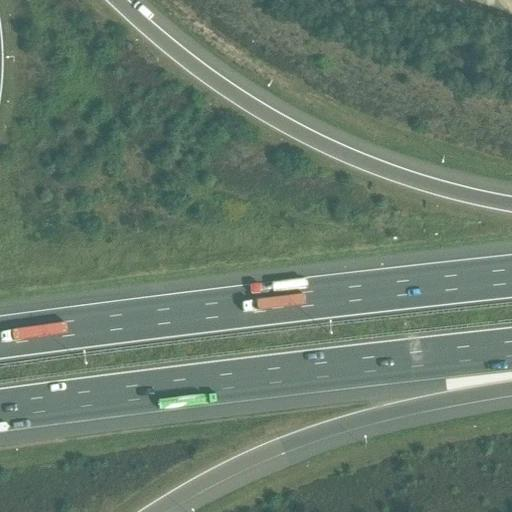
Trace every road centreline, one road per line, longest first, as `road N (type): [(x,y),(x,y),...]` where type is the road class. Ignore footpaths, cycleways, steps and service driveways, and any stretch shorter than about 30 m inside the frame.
road 1 (motorway): [(511,277),(0,338)]
road 2 (motorway): [(0,410),(511,350)]
road 3 (motorway): [(511,204),(345,157),(282,125),(208,81),(113,0)]
road 4 (motorway): [(155,511),(229,469),(341,426),(511,385)]
